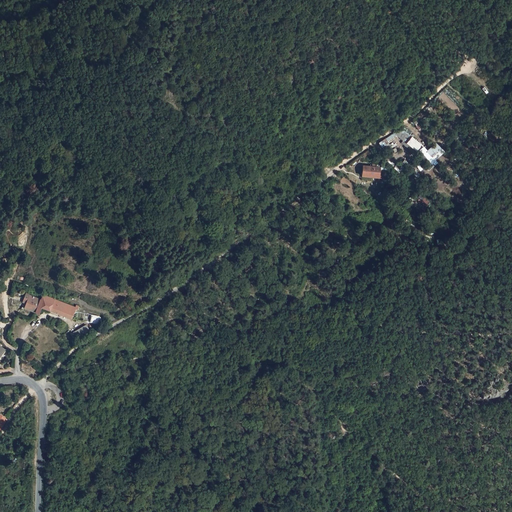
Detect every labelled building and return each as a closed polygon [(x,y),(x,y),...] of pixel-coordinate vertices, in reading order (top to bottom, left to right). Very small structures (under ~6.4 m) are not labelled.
[(418,119),(413,123),(420,133),(425,129),(418,119)] [(410,136),(400,129),(394,135),(404,143),(410,136)] [(391,135),(379,143),(382,148),(394,140),(391,135)] [(420,145),(411,138),(405,145),(414,152),(420,145)] [(435,145),(426,152),(432,160),(441,153),(435,145)] [(378,178),(378,168),(365,167),(364,177),(378,178)] [(426,206),(430,200),(424,197),(420,203),(426,206)] [(26,301),(28,302),(27,306),(32,308),(39,296),(29,292),(25,300),(26,301)] [(44,297),(44,298),(39,311),(44,314),(45,311),(46,307),(54,310),(76,319),(80,310),(58,300),(59,299),(47,294),(46,298),(44,297)] [(39,311),(44,298),(42,297),(39,296),(32,308),(39,311)] [(103,318),(83,314),(82,314),(80,314),(79,316),(79,317),(79,318),(79,319),(80,320),(101,324),(102,324),(104,324),(105,323),(106,321),(106,320),(105,319),(104,318),(103,318)] [(90,326),(74,335),(77,340),(93,331),(90,326)] [(2,413),(0,416),(0,421),(4,424),(8,417),(2,413)]
